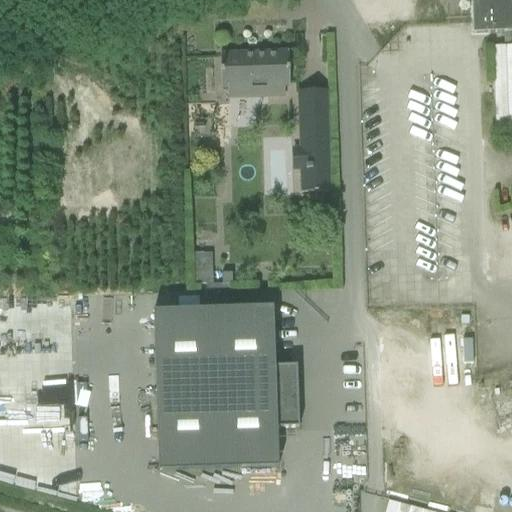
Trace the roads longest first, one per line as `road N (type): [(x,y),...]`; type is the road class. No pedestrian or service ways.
road 1 (unclassified): [(330,0),(343,24),(352,289)]
road 2 (residential): [(148,0),(0,43)]
